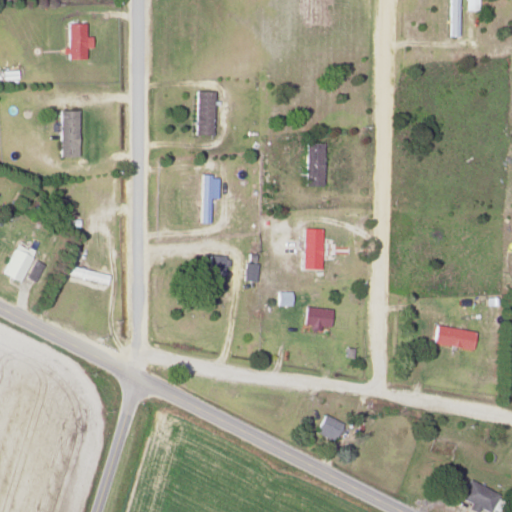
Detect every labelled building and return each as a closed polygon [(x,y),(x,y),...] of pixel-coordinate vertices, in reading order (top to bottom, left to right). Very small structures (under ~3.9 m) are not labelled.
[(456,36),(456,0),(446,0),(446,35),(456,36)] [(476,0),(463,0),(464,10),(476,10),(476,0)] [(82,22),(63,23),(64,58),(82,58),(82,22)] [(191,134),(210,134),(211,91),(192,90),(191,134)] [(75,110),(56,110),(57,156),(76,156),(75,110)] [(319,185),(320,143),(303,142),(302,185),(319,185)] [(214,175),(198,175),(197,218),(207,218),(207,198),(214,198),(214,175)] [(318,228),(300,228),(299,269),(317,269),(318,228)] [(0,274),(19,282),(31,251),(12,243),(0,272),(0,274)] [(205,289),(220,290),(222,255),(206,255),(205,289)] [(22,278),(31,282),(40,263),(30,259),(22,278)] [(255,263),(243,261),(240,279),(252,281),(255,263)] [(105,272),(63,267),(62,276),(104,281),(105,272)] [(289,305),(289,291),(274,291),(274,305),(289,305)] [(299,326),(317,329),(317,326),(326,327),(329,309),(302,305),(299,326)] [(470,348),(472,330),(431,326),(430,344),(470,348)] [(312,432),(331,441),(339,423),(321,414),(312,432)] [(485,511),(487,511),(496,494),(466,479),(458,498),(469,503),(465,509),(471,511),(474,511),(477,508),(485,511)]
